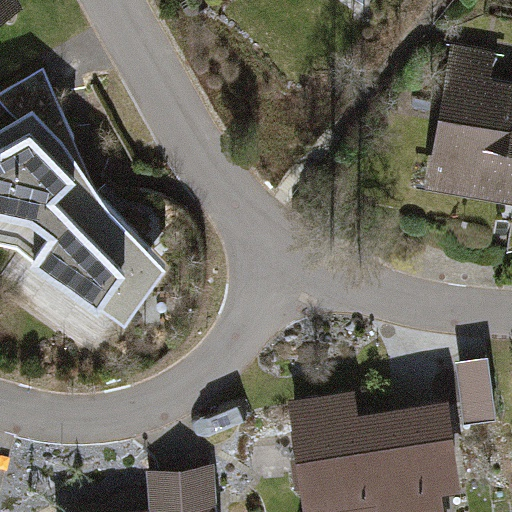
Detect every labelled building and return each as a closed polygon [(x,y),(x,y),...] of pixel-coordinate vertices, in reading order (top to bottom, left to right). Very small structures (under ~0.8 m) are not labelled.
[(414,188),(511,206),(511,83),(485,79),(489,56),(441,47),(414,188)] [(16,235),(94,291),(142,272),(151,279),(166,258),(61,149),(74,136),(43,66),(0,90),(0,94),(25,121),(0,134),(0,210),(4,206),(26,221),(16,235)] [(0,231),(16,235),(26,221),(4,206),(0,210),(0,231)] [(142,272),(94,291),(125,314),(151,279),(142,272)] [(482,358),(453,361),(460,424),(490,421),(482,358)] [(288,401),(300,511),(439,511),(436,491),(456,488),(445,401),(349,413),(347,393),(288,401)] [(158,472),(161,510),(207,507),(207,509),(216,509),(213,469),(158,472)]
